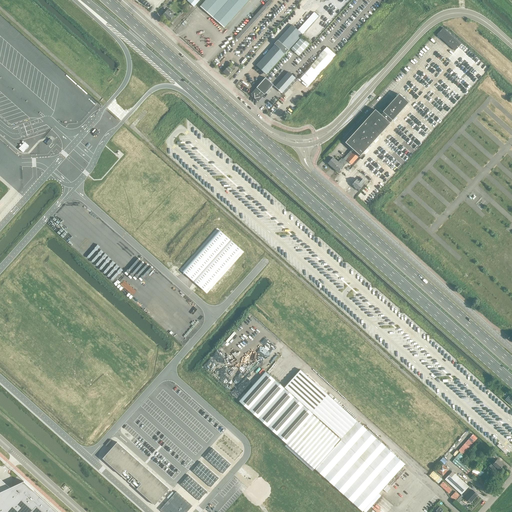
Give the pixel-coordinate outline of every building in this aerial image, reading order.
[(224,28),(249,0),(205,0),(200,6),(224,28)] [(238,40),(273,1),(271,0),(268,0),(235,37),(238,40)] [(162,16),(169,22),(170,21),(174,16),(171,14),(172,13),(170,11),(169,12),(167,10),(162,16)] [(303,34),(302,34),(319,16),(314,12),(298,30),(292,25),(287,31),(282,37),(278,41),(278,40),(274,44),(275,45),(257,66),(266,74),(285,54),(303,34)] [(443,28),(437,35),(455,51),(461,44),(443,28)] [(299,55),(310,43),(302,36),(291,48),(299,55)] [(317,58),(302,76),(309,82),(325,65),(322,62),(317,58)] [(233,69),(235,67),(232,64),(230,67),(228,66),(223,71),(223,72),(227,76),(228,75),(233,70),(233,69)] [(289,72),(275,87),(280,91),(282,93),(295,78),(289,72)] [(265,78),(251,94),(258,100),(263,94),(264,95),(273,85),(265,78)] [(360,157),(390,123),(408,103),(399,94),(381,115),(375,110),(346,143),(353,149),(343,160),(342,159),(338,162),(333,158),(328,163),(338,172),(347,161),(351,165),(359,156),(360,157)] [(25,142),(19,149),(23,153),(29,146),(25,142)] [(483,143),(464,164),(468,168),(488,147),(483,143)] [(494,152),(475,173),(489,185),(507,164),(494,152)] [(511,170),(496,188),(509,200),(511,197),(511,170)] [(351,185),(355,188),(363,179),(361,178),(358,180),(357,179),(351,185)] [(363,179),(355,188),(358,191),(364,185),(362,184),(364,181),(363,179)] [(461,180),(443,200),(482,235),(500,215),(461,180)] [(184,273),(193,282),(231,240),(219,230),(182,271),(184,273)] [(242,250),(231,240),(193,282),(204,291),(242,250)] [(392,479),(405,464),(300,370),(284,388),(266,371),(239,401),(362,511),(373,500),(375,502),(381,495),(379,493),(383,488),(387,491),(395,482),(392,479)] [(471,469),(459,459),(477,437),(473,433),(459,450),(460,451),(452,461),(467,473),(471,469)] [(169,489),(117,442),(102,458),(155,505),(169,489)] [(499,443),(497,446),(506,454),(508,451),(499,443)] [(212,448),(204,457),(223,474),(231,464),(212,448)] [(499,470),(503,465),(497,459),(493,464),(492,463),(489,466),(496,473),(499,470)] [(200,462),(192,471),(211,487),(219,478),(200,462)] [(442,476),(448,470),(442,463),(436,470),(442,476)] [(478,474),(477,476),(481,478),(484,471),(474,467),(472,471),(478,474)] [(430,475),(437,481),(441,477),(433,470),(430,475)] [(452,472),(445,480),(461,494),(462,494),(466,498),(465,498),(471,503),(478,495),(472,490),(468,487),(452,472)] [(188,475),(180,484),(199,501),(207,491),(188,475)] [(0,493),(10,489),(0,479),(0,493)] [(0,511),(57,511),(24,481),(23,482),(24,482),(12,488),(0,501),(0,511)] [(449,492),(452,489),(443,481),(440,484),(449,492)] [(168,501),(160,510),(162,511),(186,511),(192,506),(176,491),(168,501)]
